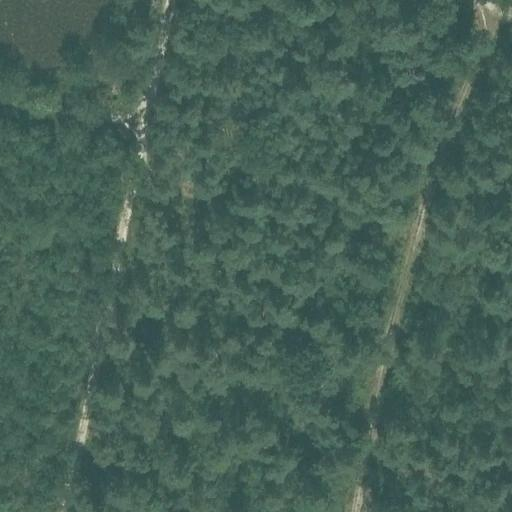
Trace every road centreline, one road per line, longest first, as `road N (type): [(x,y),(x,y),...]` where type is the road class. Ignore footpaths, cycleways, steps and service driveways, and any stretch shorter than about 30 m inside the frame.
road 1 (track): [(501,10),(428,211),(361,511)]
road 2 (track): [(66,511),(168,0)]
